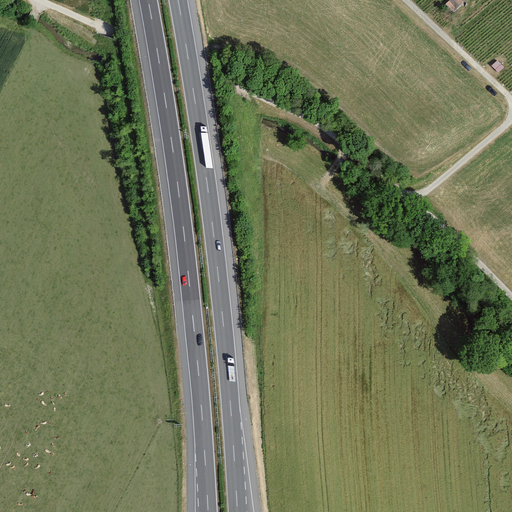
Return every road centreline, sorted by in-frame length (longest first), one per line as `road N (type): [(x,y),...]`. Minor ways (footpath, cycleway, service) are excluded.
road 1 (motorway): [(148,0),(184,233),(208,511)]
road 2 (motorway): [(237,511),(213,230),(178,0)]
